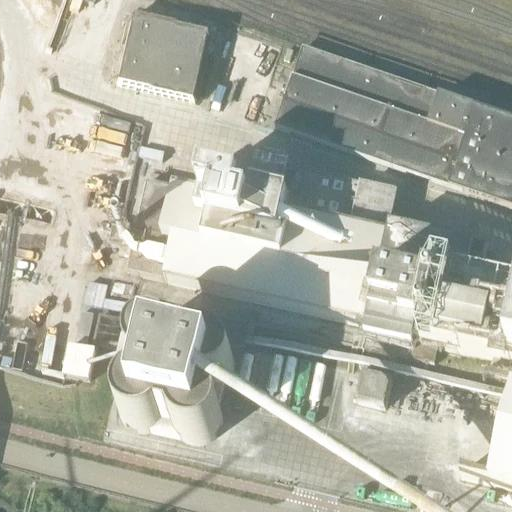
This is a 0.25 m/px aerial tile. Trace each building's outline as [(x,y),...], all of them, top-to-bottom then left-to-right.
[(194,105),(209,37),(131,19),(115,88),(194,105)] [(303,51),(275,131),(511,212),(511,122),(364,72),(346,65),(303,51)] [(165,287),(156,331),(227,351),(243,348),(244,343),(365,370),(357,405),(386,411),(397,358),(436,367),(440,351),(424,347),(441,270),(482,279),(487,252),(391,230),(398,200),(288,174),(281,204),(241,195),(242,190),(203,181),(200,196),(146,184),(135,231),(114,226),(109,246),(131,251),(125,279),(165,287)] [(487,398),(509,403),(511,404),(511,285),(482,279),(441,270),(424,347),(440,351),(495,363),(487,398)] [(116,312),(119,300),(109,297),(111,289),(91,284),(86,304),(116,312)] [(92,320),(81,317),(72,354),(68,353),(62,382),(88,388),(95,359),(83,356),(92,320)] [(127,325),(99,319),(94,346),(103,348),(122,351),(127,325)] [(232,357),(227,351),(156,331),(152,331),(145,333),(140,336),(135,341),(131,349),(130,356),(132,364),(125,392),(122,396),(119,400),(118,405),(118,411),(120,418),(122,424),(126,428),(132,432),(138,434),(145,434),(150,433),(181,441),(185,443),(191,446),(198,446),(204,445),(209,443),(213,440),(217,437),(219,433),(221,429),(222,424),(222,418),(220,402),(223,388),(229,383),(232,377),(234,373),(234,367),(233,361),(232,357)]
